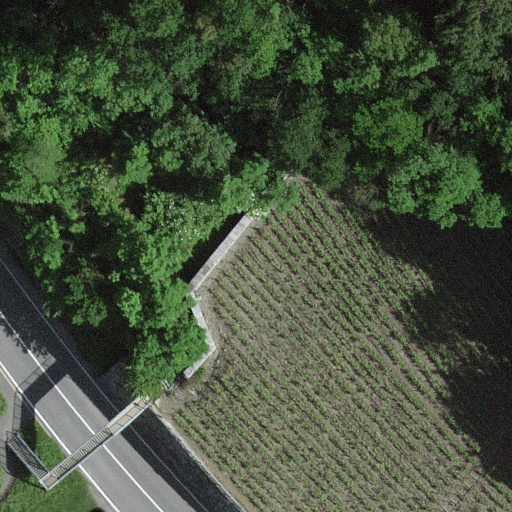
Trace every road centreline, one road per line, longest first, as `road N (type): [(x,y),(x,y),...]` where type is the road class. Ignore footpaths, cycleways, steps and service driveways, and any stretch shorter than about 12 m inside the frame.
road 1 (motorway): [(185,0),(408,511)]
road 2 (tertiary): [(0,306),(163,511)]
